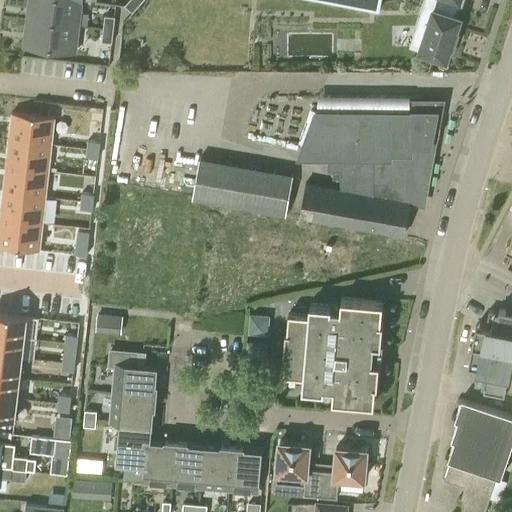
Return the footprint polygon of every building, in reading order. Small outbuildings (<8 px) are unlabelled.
[(28,18),(28,19),(78,25),(80,0),(29,0),(29,9),(30,10),(30,14),(28,14),(28,18)] [(141,2),(138,0),(128,0),(124,5),(132,12),(141,2)] [(381,0),(327,0),(379,10),(381,0)] [(460,5),(461,0),(437,0),(420,50),(434,55),(446,59),(460,17),(454,15),(458,4),(460,5)] [(115,16),(105,15),(103,28),(114,29),(115,16)] [(25,39),(25,45),(75,51),(78,25),(28,19),(26,34),(27,35),(27,39),(25,39)] [(114,29),(103,28),(102,41),(112,42),(113,31),(114,29)] [(22,57),(22,75),(101,78),(102,60),(22,57)] [(412,110),(316,110),(299,156),(329,156),(329,168),(334,169),(334,176),(342,176),(341,188),(306,182),(299,216),(404,234),(410,202),(421,204),(438,110),(412,110)] [(11,111),(8,137),(52,142),(54,115),(11,111)] [(8,137),(6,164),(49,169),(52,142),(8,137)] [(87,139),(86,147),(99,148),(100,140),(87,139)] [(86,147),(85,155),(98,156),(99,148),(86,147)] [(291,175),(204,159),(197,201),(284,217),(291,175)] [(6,164),(3,191),(46,195),(49,169),(6,164)] [(3,191),(0,217),(43,222),(46,195),(3,191)] [(82,192),(81,200),(92,201),(93,193),(82,192)] [(81,200),(80,208),(92,209),(92,201),(81,200)] [(0,217),(0,218),(0,244),(41,249),(43,222),(0,217)] [(328,274),(333,243),(244,227),(240,250),(249,252),(248,260),(328,274)] [(76,246),(75,253),(87,254),(87,247),(76,246)] [(382,320),(383,301),(342,297),(341,309),(331,309),(331,305),(311,303),(310,314),(289,312),(284,373),(305,375),(304,386),(324,388),(324,384),(334,385),(333,397),(375,401),(376,382),(379,382),(381,361),(372,360),(374,341),(382,341),(384,320),(382,320)] [(472,345),(511,356),(511,311),(499,309),(499,312),(489,310),(486,327),(476,325),(472,345)] [(0,312),(0,333),(24,336),(26,315),(0,312)] [(249,313),(248,334),(268,335),(270,315),(249,313)] [(121,331),(122,317),(98,314),(97,328),(121,331)] [(0,333),(0,354),(22,356),(24,336),(0,333)] [(66,333),(65,341),(77,342),(77,334),(66,333)] [(247,341),(245,361),(266,363),(268,343),(247,341)] [(511,356),(472,345),(468,365),(478,367),(475,384),(484,386),(484,389),(505,393),(506,388),(511,390),(511,356)] [(114,393),(156,396),(157,385),(155,385),(156,368),(144,366),(145,353),(111,350),(110,366),(116,367),(114,393)] [(63,353),(63,361),(74,362),(75,355),(63,353)] [(0,354),(0,374),(19,377),(22,356),(0,354)] [(63,361),(62,369),(73,370),(74,362),(63,361)] [(0,374),(0,395),(17,398),(19,377),(0,374)] [(155,407),(156,396),(114,393),(111,421),(122,422),(151,425),(153,407),(155,407)] [(59,394),(58,402),(70,403),(70,395),(59,394)] [(0,395),(0,416),(15,418),(17,398),(0,395)] [(501,477),(511,444),(511,414),(462,398),(455,419),(458,420),(451,439),(454,440),(448,459),(451,460),(445,479),(471,488),(462,511),(484,511),(497,476),(501,477)] [(58,402),(57,409),(69,410),(70,403),(58,402)] [(96,426),(97,410),(86,409),(84,425),(96,426)] [(150,441),(151,425),(122,422),(119,460),(125,461),(124,478),(146,479),(150,441)] [(67,454),(68,454),(70,438),(32,434),(31,451),(55,453),(55,452),(67,454)] [(12,468),(26,469),(28,457),(14,456),(15,443),(2,442),(0,441),(0,464),(12,466),(12,468)] [(169,483),(173,442),(166,441),(166,443),(150,441),(146,479),(146,481),(169,483)] [(319,495),(321,468),(308,467),(310,444),(280,441),(277,481),(306,484),(305,493),(319,495)] [(197,486),(201,446),(188,445),(188,443),(173,442),(169,483),(197,486)] [(225,488),(229,447),(222,446),(222,448),(201,446),(197,486),(225,488)] [(321,468),(319,495),(335,496),(336,478),(365,481),(368,449),(338,446),(336,469),(321,468)] [(229,447),(225,488),(258,491),(261,451),(244,450),(244,448),(229,447)] [(89,458),(75,457),(74,470),(88,471),(89,458)] [(0,475),(11,477),(12,468),(12,466),(0,464),(0,475)] [(25,481),(26,469),(12,468),(11,477),(11,480),(25,481)] [(113,481),(101,480),(99,498),(111,499),(113,481)] [(170,511),(171,502),(163,501),(162,511),(170,511)] [(260,511),(261,503),(248,502),(247,511),(260,511)] [(63,511),(64,507),(26,503),(25,511),(63,511)] [(206,511),(207,505),(184,503),(182,511),(206,511)]
